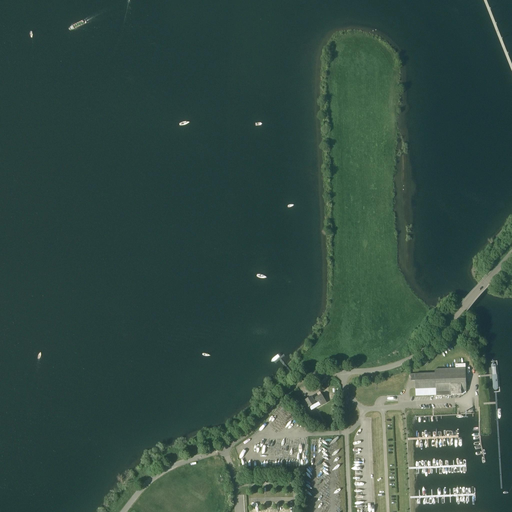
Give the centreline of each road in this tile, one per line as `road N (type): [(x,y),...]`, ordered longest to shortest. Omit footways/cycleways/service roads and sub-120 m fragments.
road 1 (unclassified): [(342,374),(408,360),(511,253)]
road 2 (unclassified): [(232,472),(224,449),(289,389),(306,377),(342,374)]
